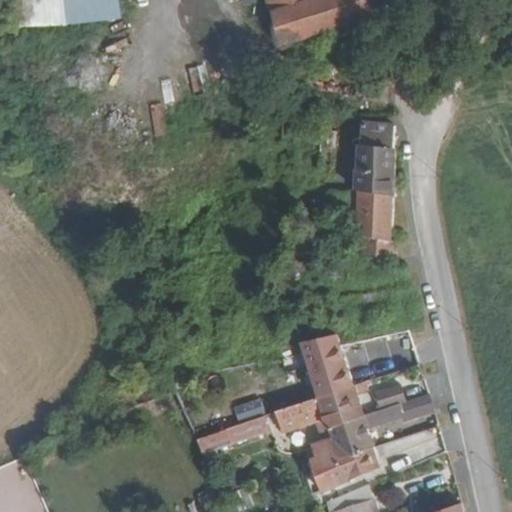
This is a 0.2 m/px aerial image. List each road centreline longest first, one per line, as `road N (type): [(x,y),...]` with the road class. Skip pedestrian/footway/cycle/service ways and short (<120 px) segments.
road 1 (residential): [(492,511),(429,223),(425,115)]
road 2 (track): [(488,0),(446,100),(425,115)]
